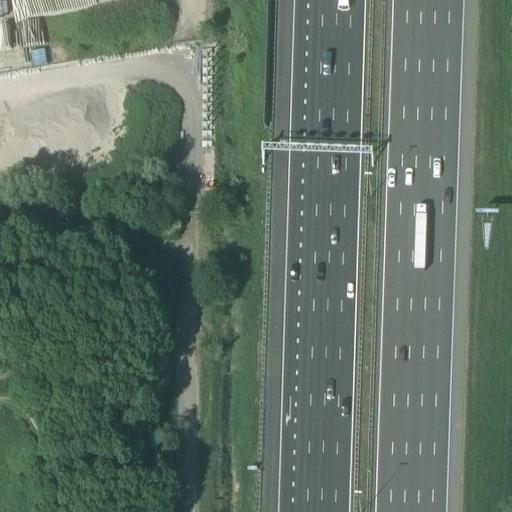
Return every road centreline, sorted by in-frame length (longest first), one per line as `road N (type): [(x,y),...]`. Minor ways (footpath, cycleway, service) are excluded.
road 1 (motorway): [(410,511),(427,0)]
road 2 (motorway): [(337,0),(321,511)]
